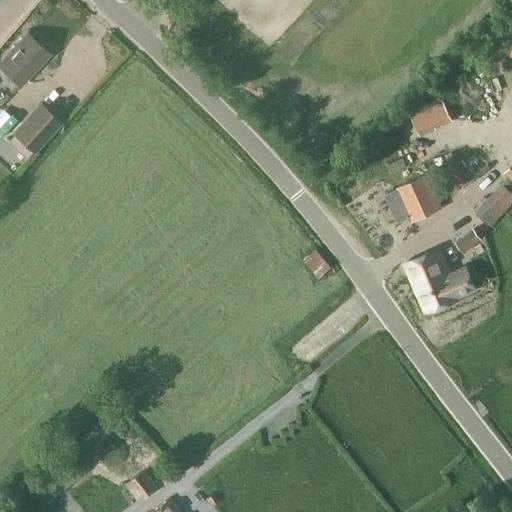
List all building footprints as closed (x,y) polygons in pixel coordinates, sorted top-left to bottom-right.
[(0,59),(0,66),(22,86),(52,53),(27,30),(0,59)] [(63,116),(78,99),(70,93),(55,110),(63,116)] [(15,134),(8,142),(26,158),(33,151),(35,153),(64,122),(41,101),(12,132),(15,134)] [(418,130),(450,116),(443,101),(411,116),(418,130)] [(0,134),(5,136),(14,116),(2,111),(0,117),(0,134)] [(391,178),(418,153),(395,129),(368,153),(391,178)] [(467,175),(486,166),(478,150),(460,158),(467,175)] [(471,212),(488,228),(511,202),(511,161),(502,172),(505,175),(471,212)] [(401,225),(440,205),(425,173),(386,195),(401,225)] [(455,236),(468,215),(447,202),(434,222),(455,236)] [(464,250),(481,238),(474,227),(457,239),(464,250)] [(450,273),(440,247),(404,262),(424,311),(460,296),(476,289),(466,266),(450,273)] [(310,276),(327,269),(318,248),(301,254),(310,276)] [(40,478),(55,496),(81,476),(66,457),(40,478)] [(140,502),(156,489),(142,471),(126,484),(140,502)] [(180,511),(169,497),(149,511),(180,511)]
